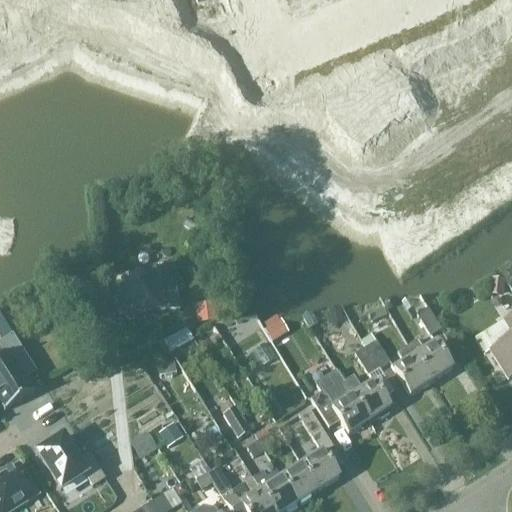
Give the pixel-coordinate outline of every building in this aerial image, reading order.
[(488,0),(480,4),(487,17),(494,14),(488,0)] [(480,4),(473,7),(480,21),(487,17),(480,4)] [(448,19),(441,22),(448,36),(455,32),(448,19)] [(441,22),(434,25),(440,39),(448,36),(441,22)] [(400,40),(392,43),(398,57),(405,54),(400,40)] [(511,45),(502,51),(511,71),(511,45)] [(511,71),(502,51),(483,60),(500,96),(511,90),(511,71)] [(483,60),(463,69),(480,105),(500,96),(483,60)] [(463,69),(443,78),(461,114),(480,105),(463,69)] [(443,78),(423,87),(440,125),(461,115),(461,114),(443,78)] [(389,96),(369,104),(385,144),(406,136),(395,108),(407,104),(398,80),(385,85),(389,96)] [(345,101),(332,106),(341,130),(353,125),(365,154),(386,145),(385,144),(369,104),(349,111),(345,101)] [(206,180),(195,182),(195,188),(200,193),(207,192),(206,180)] [(188,220),(183,228),(193,234),(198,226),(188,220)] [(159,314),(180,312),(174,267),(155,270),(156,278),(111,284),(115,316),(159,311),(159,314)] [(501,292),(502,281),(490,280),(489,291),(501,292)] [(338,308),(325,310),(329,326),(341,323),(338,309),(338,308)] [(215,309),(195,311),(196,323),(216,321),(215,309)] [(429,340),(440,333),(426,312),(416,318),(429,340)] [(511,316),(502,323),(474,340),(484,356),(488,353),(507,383),(511,379),(511,316)] [(286,333),(276,317),(264,325),(267,329),(263,332),(270,343),(286,333)] [(6,329),(0,333),(0,340),(2,343),(11,337),(6,329)] [(181,330),(159,340),(166,355),(187,345),(181,330)] [(0,351),(3,356),(0,358),(0,404),(4,411),(3,411),(4,413),(33,394),(32,393),(31,394),(23,382),(20,376),(31,369),(32,369),(11,337),(2,343),(1,343),(0,343),(0,351)] [(388,366),(375,344),(370,337),(360,343),(365,350),(364,351),(378,373),(388,366)] [(434,347),(423,354),(416,342),(406,349),(430,386),(451,373),(434,347)] [(409,399),(430,386),(406,349),(396,355),(403,366),(393,373),(409,399)] [(286,376),(299,367),(288,351),(275,360),(286,376)] [(368,379),(378,373),(364,351),(354,357),(368,379)] [(159,379),(175,376),(173,364),(157,367),(159,379)] [(368,425),(346,391),(342,384),(323,397),(321,394),(309,402),(328,431),(339,424),(348,438),(368,425)] [(356,385),(346,391),(368,425),(376,420),(380,421),(387,416),(387,413),(388,412),(372,387),(361,394),(356,385)] [(235,411),(224,418),(236,439),(248,432),(235,411)] [(308,413),(297,419),(311,441),(320,456),(301,468),(317,495),(338,481),(332,472),(323,457),(333,451),(322,434),(308,413)] [(158,436),(167,449),(182,439),(172,425),(158,436)] [(273,448),(267,439),(263,431),(253,437),(258,445),(257,445),(263,454),(273,448)] [(155,450),(144,433),(131,442),(142,459),(155,450)] [(91,489),(104,481),(88,456),(77,463),(61,439),(60,440),(59,440),(46,448),(47,449),(36,455),(60,492),(84,477),(91,489)] [(252,461),(263,454),(257,445),(246,452),(252,461)] [(0,511),(13,511),(35,498),(36,499),(37,497),(36,495),(36,496),(19,468),(18,466),(16,467),(16,468),(0,477),(0,511)] [(297,508),(317,495),(301,468),(280,482),(297,508)] [(216,471),(206,477),(212,487),(219,498),(226,508),(227,511),(228,511),(270,511),(252,481),(242,487),(250,501),(239,508),(229,493),(216,471)] [(289,511),(297,508),(280,482),(275,473),(265,479),(262,474),(252,481),(270,511),(289,511)] [(201,494),(212,487),(206,477),(195,484),(201,494)] [(161,497),(151,504),(156,511),(170,511),(171,511),(161,497)]
